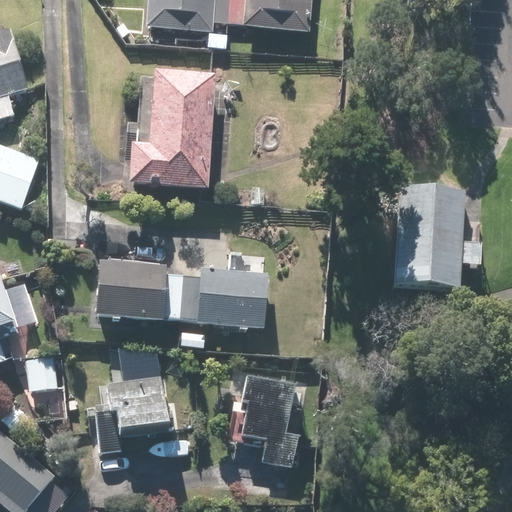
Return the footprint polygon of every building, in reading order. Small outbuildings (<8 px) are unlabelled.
[(149,0),(147,31),(214,36),(215,26),(243,28),(243,31),(309,36),(311,0),(149,0)] [(0,101),(28,94),(12,34),(0,36),(0,101)] [(209,194),(216,79),(154,75),(150,149),(133,148),(131,190),(209,194)] [(41,163),(0,148),(0,204),(23,213),(41,163)] [(463,199),(403,194),(395,290),(412,291),(456,294),(463,199)] [(482,248),(462,247),(461,271),(481,272),(482,248)] [(167,268),(99,264),(96,321),(164,325),(164,322),(196,324),(196,329),(266,332),(269,277),(201,273),(201,280),(167,278),(167,268)] [(0,368),(7,366),(0,344),(0,336),(38,325),(25,281),(3,288),(0,277),(0,368)] [(56,362),(33,364),(35,393),(58,391),(56,362)] [(161,381),(106,388),(109,408),(95,410),(101,457),(123,454),(121,443),(168,436),(161,381)] [(297,393),(249,384),(244,408),(249,409),(243,440),(266,444),(262,467),(293,472),(299,441),(288,439),(297,393)] [(0,429),(0,503),(10,511),(21,511),(53,474),(0,429)]
